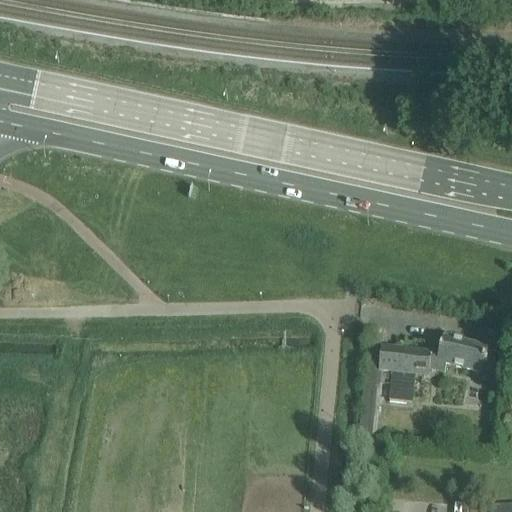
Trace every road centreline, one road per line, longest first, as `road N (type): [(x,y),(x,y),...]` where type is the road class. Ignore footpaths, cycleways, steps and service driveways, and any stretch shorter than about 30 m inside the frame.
road 1 (primary): [(0,123),(511,234)]
road 2 (primary): [(511,192),(15,83)]
road 3 (unclassified): [(316,511),(331,315),(319,307),(162,312)]
road 4 (track): [(0,315),(162,312)]
